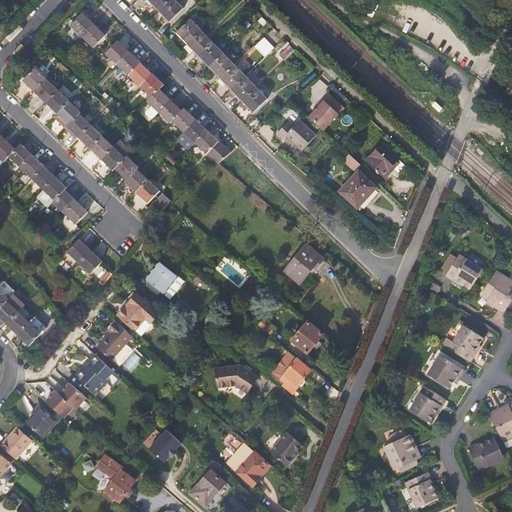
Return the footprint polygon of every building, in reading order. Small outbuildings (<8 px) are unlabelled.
[(146,0),(156,10),(166,0),(146,0)] [(181,8),(173,0),(166,0),(156,10),(167,21),(181,8)] [(67,25),(79,36),(90,24),(79,13),(67,25)] [(174,32),(186,44),(200,31),(188,18),(174,32)] [(102,35),(90,24),(79,36),(90,47),(102,35)] [(192,50),(197,55),(211,42),(200,31),(186,44),(182,47),(188,53),(192,50)] [(256,45),(265,56),(275,47),(265,36),(256,45)] [(103,52),(114,63),(126,51),(114,40),(103,52)] [(197,55),(208,67),(222,53),(211,42),(197,55)] [(278,54),(283,59),(293,50),(288,45),(278,54)] [(114,63),(126,75),(138,63),(126,51),(114,63)] [(208,67),(219,78),(233,65),(222,53),(208,67)] [(126,75),(138,86),(150,74),(138,63),(126,75)] [(219,78),(230,90),(244,76),(233,65),(219,78)] [(20,80),(32,91),(44,79),(32,67),(20,80)] [(138,86),(149,97),(157,89),(161,85),(150,74),(138,86)] [(230,90),(241,101),(254,87),(244,76),(230,90)] [(32,91),(44,102),(56,90),(44,79),(32,91)] [(266,99),(254,87),(241,101),(252,112),(266,99)] [(145,101),(157,112),(169,100),(157,89),(149,97),(145,101)] [(44,102),(55,113),(67,101),(56,90),(44,102)] [(328,93),(324,98),(338,111),(343,106),(328,93)] [(324,98),(323,98),(318,104),(319,105),(310,116),(324,129),(339,112),(338,111),(324,98)] [(157,112),(169,124),(171,121),(180,111),(169,100),(157,112)] [(55,113),(67,125),(77,114),(79,112),(67,101),(55,113)] [(171,121),(182,132),(194,120),(182,109),(180,111),(171,121)] [(67,125),(55,113),(52,117),(64,128),(67,125)] [(65,127),(77,138),(89,125),(77,114),(67,125),(65,127)] [(182,132),(194,143),(206,131),(194,120),(182,132)] [(289,120),(277,134),(283,140),(286,135),(303,150),(316,135),(300,120),(295,126),(289,120)] [(77,138),(88,148),(100,136),(89,125),(77,138)] [(229,154),(206,131),(194,143),(217,165),(219,163),(229,154)] [(88,148),(99,159),(111,147),(100,136),(88,148)] [(0,139),(0,159),(1,161),(7,155),(13,149),(2,138),(0,139)] [(382,141),(366,159),(384,176),(390,169),(388,167),(398,156),(382,141)] [(7,155),(18,167),(30,154),(18,143),(13,149),(7,155)] [(99,159),(111,171),(113,169),(123,158),(111,147),(99,159)] [(354,169),(361,162),(348,151),(343,158),(354,169)] [(18,167),(30,177),(41,166),(30,154),(18,167)] [(113,169),(124,180),(135,169),(137,168),(125,156),(123,158),(113,169)] [(30,177),(41,188),(52,176),(41,166),(30,177)] [(123,182),(134,193),(146,180),(135,169),(124,180),(123,182)] [(359,169),(340,190),(357,205),(376,185),(359,169)] [(41,188),(52,200),(62,189),(64,188),(52,176),(41,188)] [(157,191),(146,180),(134,193),(145,203),(157,191)] [(51,201),(62,212),(74,200),(62,189),(52,200),(51,201)] [(164,193),(156,203),(163,209),(171,199),(164,193)] [(85,211),(74,200),(62,212),(74,223),(85,211)] [(65,251),(76,262),(88,250),(77,239),(65,251)] [(324,258),(308,245),(288,269),(302,281),(316,264),(318,266),(324,258)] [(99,261),(88,250),(76,262),(88,272),(99,261)] [(456,257),(450,253),(442,266),(448,270),(456,257)] [(458,254),(446,273),(453,278),(454,276),(462,282),(460,285),(468,289),(481,269),(458,254)] [(158,262),(145,278),(162,291),(175,275),(158,262)] [(511,282),(496,271),(480,296),(491,303),(490,305),(502,312),(506,307),(511,297),(511,282)] [(161,293),(162,291),(145,278),(144,280),(161,293)] [(135,295),(132,297),(117,315),(133,329),(144,317),(149,321),(156,313),(135,295)] [(0,316),(5,321),(16,309),(4,298),(0,302),(0,316)] [(5,321),(16,332),(27,320),(16,309),(5,321)] [(16,332),(27,343),(39,331),(27,320),(16,332)] [(111,361),(133,337),(115,322),(108,330),(111,333),(97,349),(111,361)] [(278,333),(267,323),(262,329),(274,339),(278,333)] [(312,356),(328,336),(312,323),(296,343),(312,356)] [(464,328),(450,350),(470,363),(474,356),(472,354),(477,346),(478,347),(483,340),(464,328)] [(246,348),(242,354),(248,359),(252,354),(246,348)] [(283,383),(289,388),(291,386),(295,389),(311,369),(293,354),(288,350),(272,371),(285,381),(283,383)] [(440,357),(427,377),(448,390),(454,380),(457,382),(463,372),(440,357)] [(99,403),(120,379),(99,361),(94,366),(91,364),(76,381),(99,403)] [(258,376),(240,365),(215,369),(217,387),(236,385),(248,392),(258,376)] [(71,386),(61,397),(75,410),(77,412),(87,401),(71,386)] [(440,408),(445,401),(425,388),(410,411),(428,422),(433,415),(432,414),(437,406),(440,408)] [(57,393),(47,404),(65,421),(75,410),(61,397),(57,393)] [(40,405),(26,422),(42,437),(57,421),(40,405)] [(505,406),(490,414),(507,448),(511,445),(511,405),(506,408),(505,406)] [(92,417),(106,430),(111,424),(98,412),(97,411),(92,417)] [(32,439),(16,425),(9,433),(10,435),(0,446),(14,459),(32,439)] [(157,428),(144,442),(166,463),(185,443),(168,427),(162,433),(157,428)] [(288,431),(271,451),(287,465),(295,456),(293,455),(302,444),(288,431)] [(414,448),(411,449),(406,438),(405,438),(402,431),(388,437),(391,444),(384,447),(394,470),(403,466),(405,471),(417,466),(414,461),(419,458),(414,448)] [(494,439),(486,443),(487,444),(479,448),(477,445),(470,449),(480,470),(503,459),(494,439)] [(228,463),(238,472),(242,475),(255,486),(262,478),(260,476),(269,465),(263,459),(255,452),(245,444),(228,463)] [(0,473),(10,463),(0,454),(0,473)] [(115,480),(105,493),(119,505),(137,485),(123,472),(124,470),(109,456),(100,467),(115,480)] [(271,467),(269,465),(260,476),(262,478),(271,467)] [(435,499),(432,491),(433,490),(426,474),(405,483),(416,508),(435,499)] [(219,511),(237,493),(217,475),(196,499),(211,511),(219,511)]
